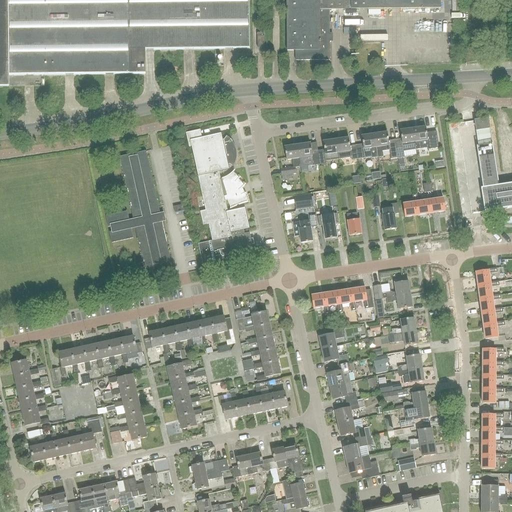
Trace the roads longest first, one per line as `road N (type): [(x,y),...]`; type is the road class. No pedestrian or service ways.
road 1 (residential): [(0,344),(288,280)]
road 2 (tertiary): [(0,134),(248,90)]
road 3 (tertiary): [(248,90),(471,78)]
road 4 (residential): [(464,472),(466,345),(452,256)]
road 5 (residential): [(257,133),(464,102)]
road 6 (residential): [(288,280),(452,256)]
road 7 (residential): [(14,485),(167,449)]
road 8 (residential): [(167,449),(317,414)]
road 9 (residential): [(288,280),(257,133)]
road 10 (residential): [(317,414),(288,280)]
road 11 (residential): [(337,505),(464,472)]
